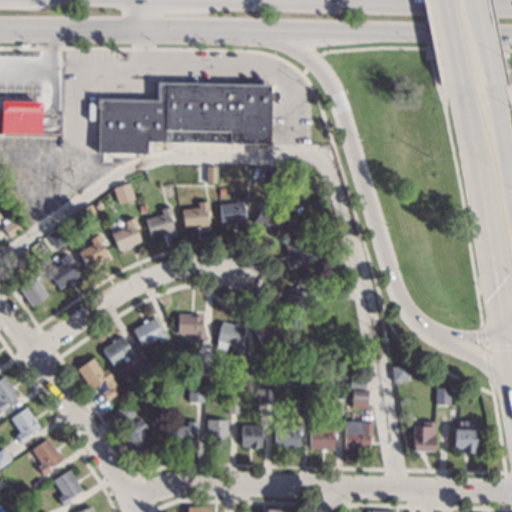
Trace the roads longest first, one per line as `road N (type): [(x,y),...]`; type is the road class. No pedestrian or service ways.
road 1 (primary): [(0,28),(511,37)]
road 2 (primary): [(250,33),(314,60),(337,86),(399,290),(422,322),(452,342),(502,333)]
road 3 (residential): [(511,492),(186,481),(134,498)]
road 4 (residential): [(136,511),(0,303)]
road 5 (residential): [(248,279),(215,267),(148,278),(36,353)]
road 6 (primary): [(471,155),(502,333)]
road 7 (primary): [(511,3),(382,0)]
